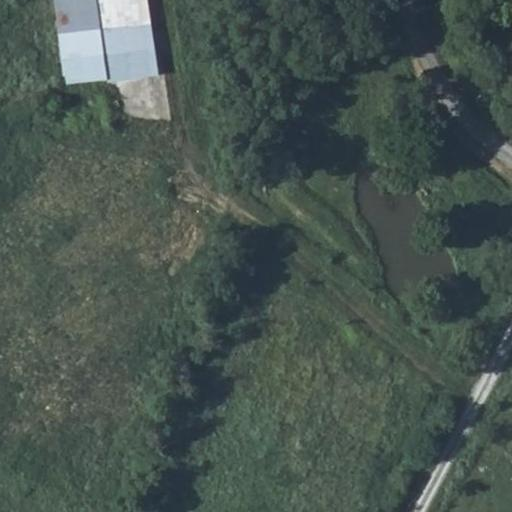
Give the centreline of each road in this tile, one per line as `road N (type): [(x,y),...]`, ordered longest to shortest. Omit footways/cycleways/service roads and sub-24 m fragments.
road 1 (track): [(511,342),(418,511)]
road 2 (unclassified): [(511,155),(444,90),(403,0)]
